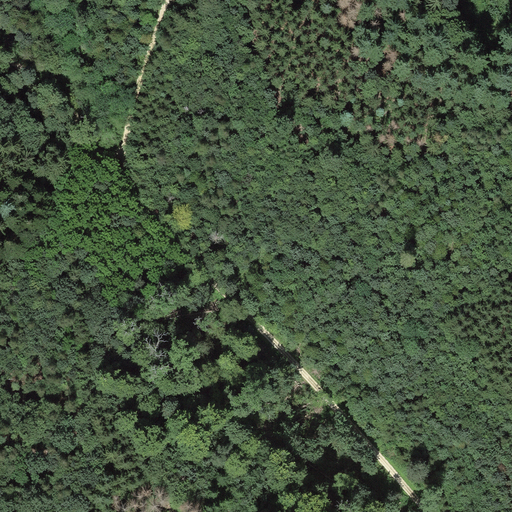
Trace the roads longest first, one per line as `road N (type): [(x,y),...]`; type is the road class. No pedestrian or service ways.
road 1 (track): [(0,53),(56,98),(152,223),(427,511)]
road 2 (track): [(166,0),(117,172)]
